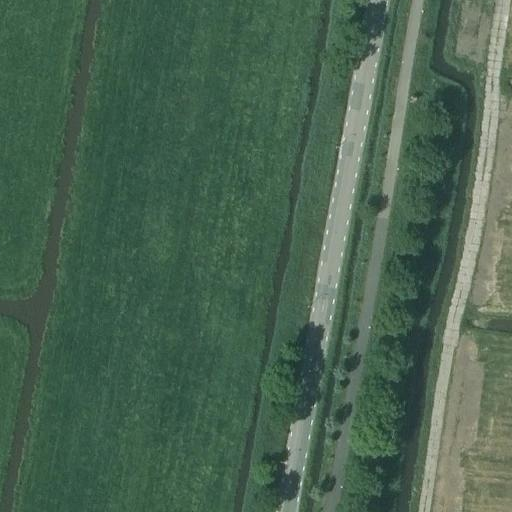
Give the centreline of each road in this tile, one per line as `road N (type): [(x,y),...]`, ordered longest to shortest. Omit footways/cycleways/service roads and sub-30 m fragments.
road 1 (tertiary): [(286,511),(378,0)]
road 2 (track): [(422,511),(472,234),(502,0)]
